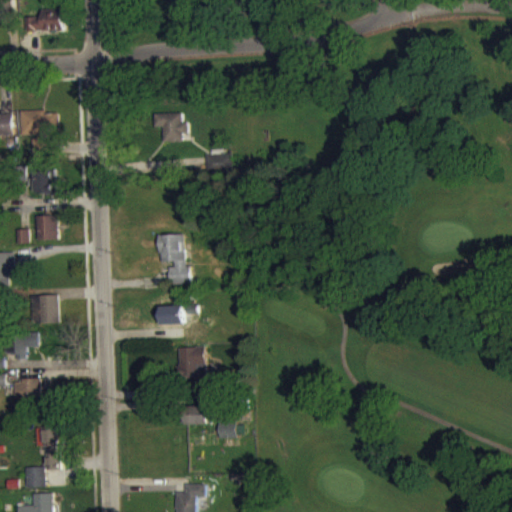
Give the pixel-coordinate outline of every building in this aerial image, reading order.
[(0,1),(0,26),(14,26),(13,1),(0,1)] [(66,39),(65,17),(44,18),(44,25),(29,26),(29,40),(66,39)] [(22,120),(23,144),(34,144),(35,166),(59,165),(58,120),(22,120)] [(188,149),(188,130),(184,130),(184,121),(156,122),(157,136),(165,136),(166,150),(188,149)] [(0,144),(15,144),(15,122),(0,122),(0,144)] [(58,180),(38,180),(39,202),(59,202),(58,180)] [(40,249),(61,248),(60,224),(40,224),(40,249)] [(32,252),(32,238),(19,238),(19,252),(32,252)] [(162,244),(163,273),(172,272),(173,290),(194,289),(193,275),(189,275),(187,243),(162,244)] [(16,261),(0,261),(0,294),(12,294),(12,282),(16,282),(16,261)] [(35,331),(62,331),(61,304),(34,304),(35,331)] [(164,315),(165,333),(188,333),(187,314),(164,315)] [(13,366),(30,366),(29,356),(43,356),(43,341),(13,341),(13,366)] [(182,356),(183,391),(211,390),(210,356),(182,356)] [(0,394),(8,394),(8,383),(0,382),(0,394)] [(43,387),(15,389),(16,414),(44,412),(43,387)] [(190,433),(215,432),(215,413),(189,413),(190,433)] [(241,447),(240,430),(222,431),(223,448),(241,447)] [(48,476),(65,476),(66,435),(49,434),(48,476)] [(47,453),(46,435),(39,435),(39,454),(47,453)] [(28,476),(29,496),(48,496),(47,475),(28,476)] [(180,500),(179,511),(199,511),(200,506),(209,506),(210,493),(189,493),(189,501),(180,500)] [(55,511),(55,502),(36,502),(36,511),(55,511)]
